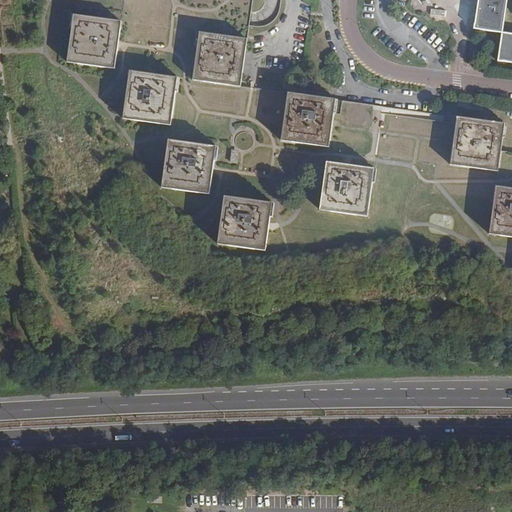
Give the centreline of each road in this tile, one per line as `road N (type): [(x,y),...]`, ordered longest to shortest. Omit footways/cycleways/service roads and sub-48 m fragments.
road 1 (trunk): [(511,398),(0,412)]
road 2 (trunk): [(0,440),(511,427)]
road 3 (residential): [(511,88),(384,68),(352,35),(349,0)]
